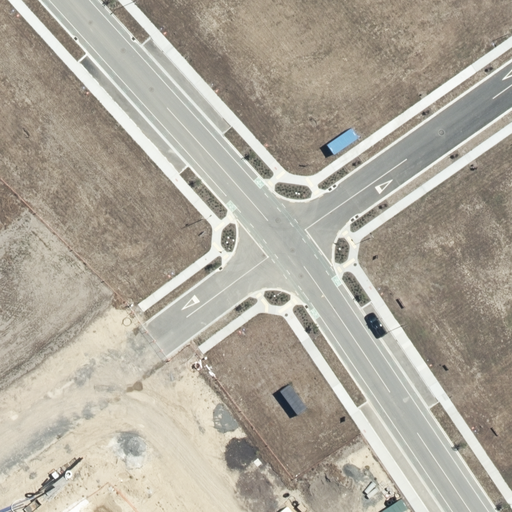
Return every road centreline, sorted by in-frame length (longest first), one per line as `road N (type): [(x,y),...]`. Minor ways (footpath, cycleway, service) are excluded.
road 1 (residential): [(472,511),(286,240)]
road 2 (residential): [(286,240),(70,0)]
road 3 (residential): [(286,240),(511,84)]
road 4 (unknown): [(0,450),(156,340)]
road 5 (residential): [(156,340),(286,240)]
